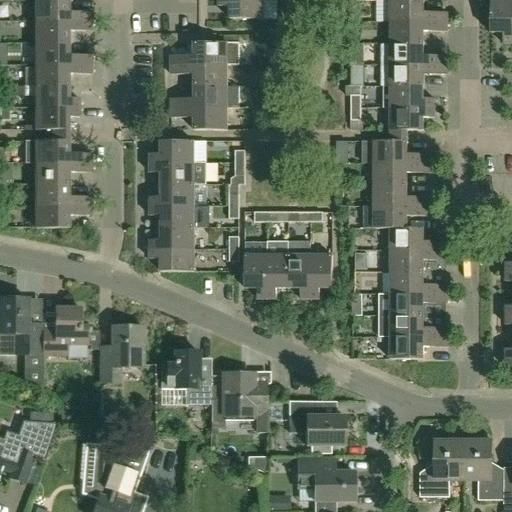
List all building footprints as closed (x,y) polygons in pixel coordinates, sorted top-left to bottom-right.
[(273,0),(219,0),(220,8),(231,8),(231,21),(273,21),(273,0)] [(307,11),(306,0),(297,0),(297,11),(307,11)] [(68,14),(68,1),(35,2),(35,23),(91,23),(91,14),(68,14)] [(424,13),(424,1),(416,1),(391,1),(391,2),(391,23),(447,23),(448,13),(424,13)] [(511,45),(511,1),(492,1),(491,34),(504,34),(504,45),(511,45)] [(68,45),(67,33),(91,33),(91,23),(35,23),(35,45),(68,45)] [(424,45),(424,33),(447,33),(447,23),(391,23),(391,45),(424,45)] [(240,44),(228,44),(215,44),(195,44),(195,57),(171,57),(171,66),(228,66),(240,66),(240,44)] [(9,58),(26,55),(24,45),(7,49),(9,58)] [(68,57),(68,45),(35,45),(35,67),(91,67),(91,57),(68,57)] [(424,57),(424,45),(391,45),(391,66),(447,66),(447,57),(424,57)] [(228,88),(228,66),(171,66),(170,76),(195,76),(195,88),(228,88)] [(424,88),(424,76),(447,76),(447,66),(391,66),(391,88),(424,88)] [(91,76),(91,67),(35,67),(35,88),(68,88),(68,76),(91,76)] [(68,100),(68,88),(35,88),(23,88),(23,96),(35,96),(35,110),(79,110),(79,100),(68,100)] [(240,110),(240,89),(228,89),(228,88),(195,88),(195,100),(171,100),(171,109),(228,110),(240,110)] [(391,110),(435,110),(435,100),(424,100),(424,88),(391,88),(383,88),(383,109),(391,110)] [(351,96),(351,109),(362,109),(362,96),(351,96)] [(9,109),(3,109),(0,109),(0,122),(10,122),(9,109)] [(228,132),(228,110),(171,109),(171,119),(195,119),(195,132),(228,132)] [(362,121),(362,109),(351,109),(351,121),(362,121)] [(68,132),(68,119),(79,119),(79,110),(35,110),(35,132),(68,132)] [(431,119),(435,119),(435,110),(391,110),(391,132),(407,132),(424,132),(424,119),(431,119)] [(391,143),(365,143),(365,166),(375,166),(375,165),(431,165),(431,155),(407,155),(407,137),(407,132),(391,132),(391,137),(391,143)] [(68,155),(68,143),(25,143),(25,165),(35,164),(35,165),(91,165),(91,155),(68,155)] [(194,165),(194,143),(172,143),(161,143),(161,155),(150,155),(150,164),(194,165)] [(341,156),(363,157),(363,146),(341,146),(341,156)] [(235,152),(235,165),(245,164),(245,152),(235,152)] [(206,165),(194,165),(150,164),(150,174),(161,174),(161,186),(194,186),(194,187),(206,187),(206,165)] [(235,165),(235,178),(245,178),(245,164),(235,165)] [(68,186),(68,174),(91,174),(91,165),(35,165),(35,186),(68,186)] [(407,186),(407,174),(431,174),(431,165),(375,165),(375,166),(375,186),(407,186)] [(0,185),(0,207),(33,205),(32,184),(0,185)] [(91,208),(91,198),(68,198),(68,186),(35,186),(35,208),(91,208)] [(194,208),(194,187),(194,186),(161,186),(161,198),(150,198),(150,208),(194,208)] [(239,208),(239,195),(239,194),(239,186),(231,186),(231,187),(229,187),(229,208),(239,208)] [(431,208),(431,199),(407,198),(407,186),(375,186),(375,208),(431,208)] [(67,230),(67,218),(91,218),(91,208),(35,208),(35,230),(67,230)] [(194,230),(194,208),(150,208),(150,218),(161,218),(161,230),(194,230)] [(239,213),(239,208),(229,208),(229,220),(239,220),(239,213)] [(407,230),(407,217),(431,218),(431,208),(375,208),(375,230),(391,230),(407,230)] [(254,224),(267,224),(267,213),(254,213),(254,224)] [(279,224),(279,213),(267,213),(267,224),(279,224)] [(297,224),(310,224),(310,214),(297,214),(297,224)] [(310,214),(310,224),(322,224),(323,214),(310,214)] [(194,251),(194,230),(161,230),(161,242),(151,242),(151,251),(194,251)] [(447,252),(447,243),(424,243),(424,230),(407,230),(391,230),(391,252),(447,252)] [(229,251),(239,251),(239,239),(229,239),(229,251)] [(288,290),(288,257),(288,245),(266,245),(267,257),(267,301),(276,301),(276,290),(288,290)] [(300,301),(310,301),(310,257),(310,245),(288,245),(288,257),(288,290),(300,290),(300,301)] [(194,274),(194,251),(151,251),(151,261),(161,261),(161,274),(194,274)] [(239,251),(229,251),(229,263),(239,263),(239,251)] [(423,274),(423,262),(447,262),(447,252),(391,252),(391,274),(423,274)] [(332,290),(332,256),(310,257),(310,301),(319,301),(319,290),(332,290)] [(267,301),(267,257),(245,257),(245,273),(245,290),(257,290),(257,301),(267,301)] [(423,286),(423,274),(391,274),(391,295),(391,296),(447,295),(447,286),(423,286)] [(423,317),(423,305),(447,305),(447,295),(391,296),(391,295),(381,295),(381,317),(391,317),(423,317)] [(0,335),(2,336),(2,355),(13,355),(13,356),(42,356),(42,326),(28,326),(28,300),(0,300),(0,335)] [(99,349),(99,348),(99,333),(92,333),(92,328),(80,328),(80,310),(55,310),(55,330),(43,330),(42,357),(67,358),(67,347),(87,347),(91,348),(91,349),(99,349)] [(423,329),(423,317),(391,317),(381,317),(381,338),(391,338),(391,339),(447,338),(447,329),(423,329)] [(143,329),(127,329),(110,329),(110,348),(99,348),(99,349),(99,385),(120,385),(120,369),(143,369),(143,329)] [(447,348),(447,338),(391,339),(391,361),(423,361),(423,348),(447,348)] [(198,353),(174,353),(174,366),(160,367),(160,391),(185,391),(185,407),(210,407),(210,404),(210,387),(198,387),(198,353)] [(257,432),(266,432),(266,404),(266,386),(253,386),(253,377),(223,377),(223,404),(210,404),(210,407),(210,427),(223,426),(223,420),(253,419),(253,416),(257,416),(257,432)] [(344,447),(343,417),(317,418),(317,404),(288,404),(289,429),(289,435),(306,435),(306,448),(344,447)] [(71,424),(72,413),(61,412),(60,422),(71,424)] [(0,469),(12,473),(10,478),(25,483),(34,454),(45,458),(56,424),(23,422),(19,436),(5,432),(3,440),(0,438),(0,469)] [(464,482),(464,442),(436,442),(436,475),(420,475),(420,499),(450,499),(450,482),(464,482)] [(492,475),(492,442),(464,442),(464,482),(479,482),(479,502),(504,502),(504,478),(504,475),(492,475)] [(98,497),(92,511),(142,511),(148,498),(131,492),(134,484),(138,486),(146,463),(117,453),(117,447),(97,446),(96,447),(102,448),(97,463),(94,496),(98,497)] [(198,463),(199,455),(190,454),(190,462),(198,463)] [(335,511),(335,503),(354,503),(354,473),(334,474),(333,460),(297,461),(297,483),(313,483),(313,511),(335,511)] [(285,511),(285,498),(269,498),(268,511),(285,511)]
